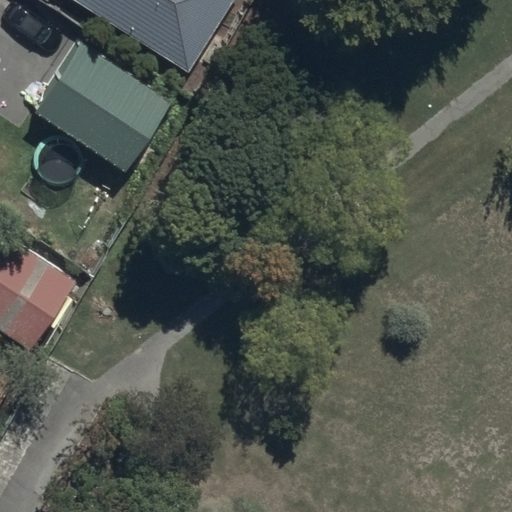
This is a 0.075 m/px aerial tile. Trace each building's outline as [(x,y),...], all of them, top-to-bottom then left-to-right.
[(80,0),(184,67),(229,0),(80,0)] [(81,30),(32,106),(120,163),(169,87),(81,30)] [(0,225),(0,326),(26,344),(73,276),(0,225)] [(0,420),(0,494),(70,366),(39,349),(0,420)] [(0,366),(0,389),(11,374),(0,366)]
